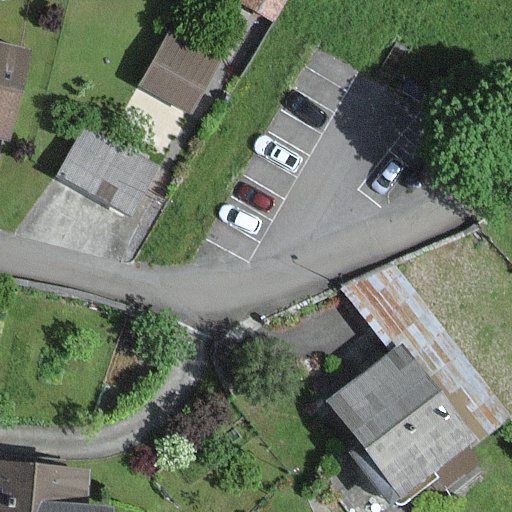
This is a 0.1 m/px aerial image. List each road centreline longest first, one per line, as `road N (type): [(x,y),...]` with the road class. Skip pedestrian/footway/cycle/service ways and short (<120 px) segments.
road 1 (residential): [(0,244),(235,290),(264,286),(400,229)]
road 2 (track): [(511,150),(400,229)]
